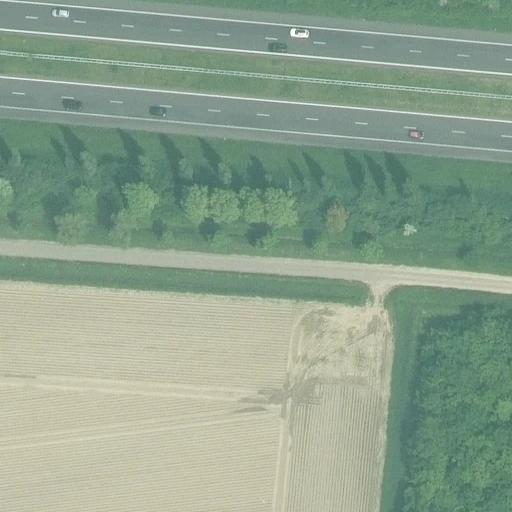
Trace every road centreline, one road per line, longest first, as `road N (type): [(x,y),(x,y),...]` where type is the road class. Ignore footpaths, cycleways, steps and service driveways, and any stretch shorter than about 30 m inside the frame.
road 1 (motorway): [(0,89),(511,138)]
road 2 (motorway): [(511,59),(0,14)]
road 3 (unclassified): [(511,294),(0,254)]
